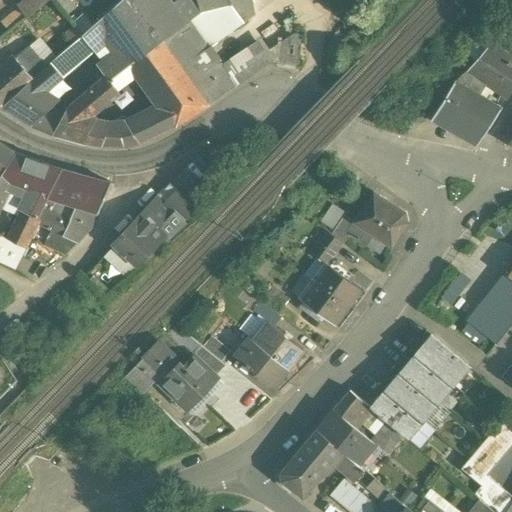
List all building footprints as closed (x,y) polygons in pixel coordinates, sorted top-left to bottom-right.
[(31,0),(21,9),(28,18),(49,0),(31,0)] [(131,0),(122,0),(83,35),(95,51),(112,37),(141,13),(131,0)] [(196,0),(200,14),(189,22),(209,49),(249,19),(238,3),(242,0),(196,0)] [(247,0),(242,0),(238,3),(249,19),(247,0)] [(141,13),(112,37),(121,49),(130,63),(162,41),(141,13)] [(209,49),(189,22),(162,41),(209,106),(236,87),(225,71),(209,49)] [(297,34),(268,55),(273,64),(297,65),(301,40),(297,34)] [(209,106),(162,41),(130,63),(139,74),(163,109),(176,126),(209,106)] [(260,45),(225,71),(236,87),(269,65),(273,64),(268,55),(260,45)] [(121,49),(99,68),(106,77),(109,80),(130,63),(121,49)] [(511,93),(511,64),(488,49),(471,69),(511,95),(511,93)] [(0,73),(0,108),(2,108),(34,79),(15,59),(0,73)] [(130,63),(109,80),(120,95),(119,91),(123,87),(139,74),(130,63)] [(34,79),(2,108),(32,127),(57,103),(47,91),(63,78),(51,64),(34,79)] [(106,77),(67,110),(53,136),(83,144),(101,147),(106,133),(95,115),(104,108),(120,95),(109,80),(106,77)] [(501,111),(454,84),(433,121),(477,147),(501,111)] [(163,109),(122,128),(106,133),(101,147),(124,148),(141,143),(176,126),(163,109)] [(0,143),(0,178),(0,179),(16,154),(0,143)] [(62,171),(16,154),(0,179),(11,183),(31,191),(48,198),(49,197),(62,171)] [(110,184),(62,171),(49,197),(76,207),(70,222),(91,228),(110,184)] [(0,207),(11,183),(0,179),(0,207)] [(48,198),(31,191),(21,213),(38,221),(48,198)] [(199,213),(177,192),(167,204),(166,204),(175,213),(187,225),(199,213)] [(404,215),(373,194),(356,220),(354,224),(355,225),(385,244),(391,248),(406,224),(404,223),(403,217),(404,215)] [(159,197),(113,245),(138,268),(170,242),(159,231),(175,213),(166,204),(167,204),(159,197)] [(21,213),(20,212),(6,241),(26,251),(40,221),(21,213)] [(346,213),(331,236),(342,244),(349,235),(355,225),(354,224),(356,220),(346,213)] [(91,228),(70,222),(64,238),(78,245),(91,228)] [(385,244),(355,225),(349,235),(367,247),(368,246),(378,253),(385,244)] [(331,236),(326,232),(310,254),(317,259),(325,265),(326,264),(327,265),(342,244),(331,236)] [(317,259),(304,276),(312,282),(325,265),(317,259)] [(334,263),(330,268),(327,265),(326,264),(325,265),(312,282),(348,308),(361,291),(347,281),(351,276),(334,263)] [(511,279),(506,275),(468,323),(497,345),(511,325),(511,279)] [(304,276),(291,294),(300,300),(312,282),(304,276)] [(348,308),(312,282),(300,300),(304,303),(300,308),(317,320),(321,316),(335,326),(348,308)] [(272,285),(265,295),(282,309),(290,299),(272,285)] [(281,319),(261,302),(252,313),(267,325),(268,323),(274,328),(281,319)] [(274,328),(268,323),(267,325),(253,342),(289,371),(304,352),(274,328)] [(159,342),(143,359),(154,369),(151,373),(157,379),(160,381),(179,362),(178,361),(170,354),(176,347),(166,336),(159,342)] [(432,337),(417,355),(453,386),(468,367),(432,337)] [(230,352),(212,338),(203,348),(222,363),(230,352)] [(253,342),(250,340),(235,359),(273,390),(289,371),(253,342)] [(184,355),(176,347),(170,354),(178,361),(184,355)] [(203,348),(194,357),(215,377),(226,366),(222,363),(203,348)] [(417,355),(402,373),(437,404),(453,386),(417,355)] [(194,357),(184,367),(179,362),(160,381),(159,382),(185,408),(215,377),(194,357)] [(143,359),(126,375),(143,392),(157,379),(151,373),(154,369),(143,359)] [(511,366),(503,378),(511,385),(511,366)] [(437,404),(402,373),(386,391),(422,422),(437,404)] [(215,377),(185,408),(194,416),(224,386),(215,377)] [(422,422),(386,391),(371,410),(387,423),(407,440),(422,422)] [(349,392),(333,412),(338,415),(347,421),(352,415),(361,422),(364,418),(371,410),(349,392)] [(387,423),(371,410),(364,418),(380,432),(387,423)] [(511,410),(461,470),(481,487),(489,478),(487,476),(511,446),(511,410)] [(347,421),(338,415),(331,423),(344,433),(351,425),(347,421)] [(344,433),(331,423),(328,427),(324,423),(317,431),(346,453),(352,459),(362,467),(377,448),(351,425),(344,433)] [(317,431),(283,473),(283,481),(303,497),(324,472),(327,475),(346,453),(317,431)] [(362,467),(352,459),(341,472),(356,484),(366,471),(362,467)] [(505,511),(511,503),(511,497),(489,478),(481,487),(473,496),(479,501),(492,511),(505,511)] [(375,511),(378,508),(343,480),(329,496),(348,511),(375,511)] [(405,511),(408,510),(390,493),(376,511),(405,511)] [(492,511),(479,501),(470,511),(492,511)] [(421,511),(410,511),(408,510),(405,511),(441,511),(442,511),(429,502),(421,511)]
